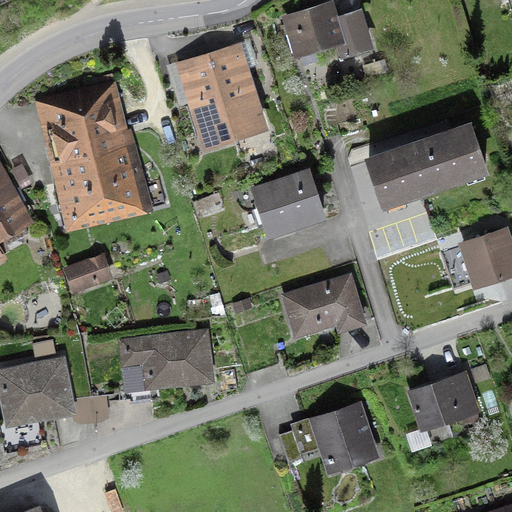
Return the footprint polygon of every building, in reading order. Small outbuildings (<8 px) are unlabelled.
[(343,0),(298,0),(289,3),(307,54),(346,42),(350,51),(383,40),(368,1),(346,8),(343,0)] [(252,42),(208,55),(232,131),(262,122),(245,67),(259,63),(252,42)] [(205,140),(232,131),(208,55),(170,67),(177,89),(188,86),(205,140)] [(153,216),(115,85),(35,104),(71,235),(153,216)] [(335,103),(318,106),(323,135),(340,132),(335,103)] [(470,124),(365,160),(382,211),(487,175),(470,124)] [(0,250),(5,246),(4,246),(39,227),(2,164),(0,164),(0,250)] [(334,222),(315,172),(255,192),(272,240),(334,222)] [(457,243),(473,290),(511,277),(511,238),(508,226),(457,243)] [(117,283),(109,262),(66,272),(75,295),(117,283)] [(366,325),(350,273),(281,294),(294,340),(336,327),(338,333),(366,325)] [(216,385),(211,334),(117,339),(127,393),(216,385)] [(69,359),(0,373),(0,392),(10,430),(84,415),(69,359)] [(470,375),(407,393),(420,434),(483,415),(470,375)] [(365,406),(314,419),(324,459),(328,475),(379,461),(365,406)] [(288,468),(324,459),(314,419),(292,425),(294,434),(280,438),(288,468)]
